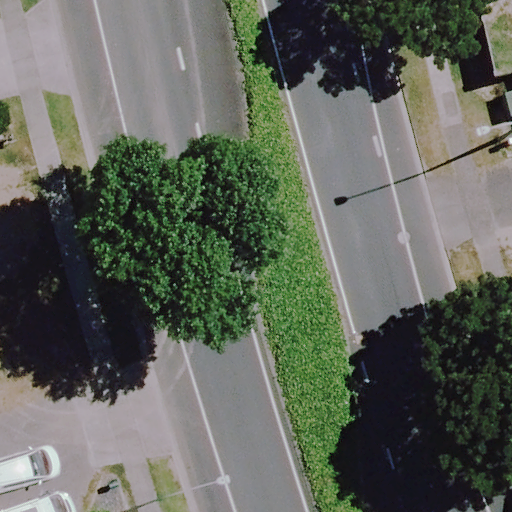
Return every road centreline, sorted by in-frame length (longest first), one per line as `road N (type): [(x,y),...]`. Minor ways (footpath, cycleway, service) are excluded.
road 1 (secondary): [(310,0),(393,317),(427,511)]
road 2 (secondary): [(268,511),(215,347),(164,0)]
